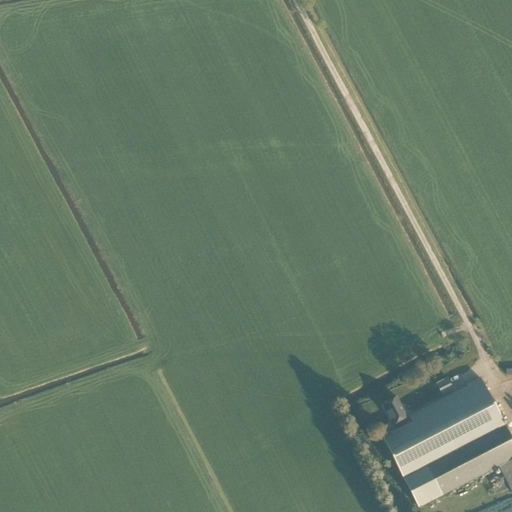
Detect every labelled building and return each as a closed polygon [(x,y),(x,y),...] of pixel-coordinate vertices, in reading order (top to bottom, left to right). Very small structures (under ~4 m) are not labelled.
[(412,423),(382,438),(402,478),(506,425),(482,377),(467,385),(468,387),(410,417),(412,423)] [(442,396),(453,390),(447,378),(436,384),(442,396)] [(397,398),(381,406),(392,428),(395,426),(397,430),(408,424),(405,419),(407,418),(397,398)] [(511,438),(506,427),(428,466),(403,478),(418,507),(442,496),(498,466),(511,492),(511,438)] [(511,511),(511,498),(482,511),(511,511)]
